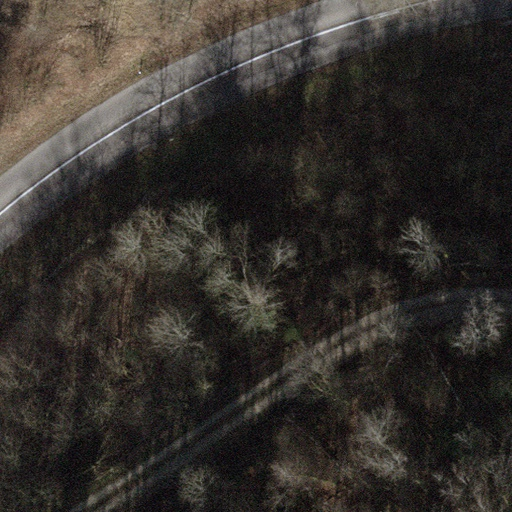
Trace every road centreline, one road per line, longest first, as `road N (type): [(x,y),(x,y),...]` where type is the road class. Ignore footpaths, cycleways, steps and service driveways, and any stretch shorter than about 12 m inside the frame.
road 1 (tertiary): [(0,220),(157,104),(296,42),(449,0)]
road 2 (track): [(81,511),(340,331),(458,296),(511,304)]
